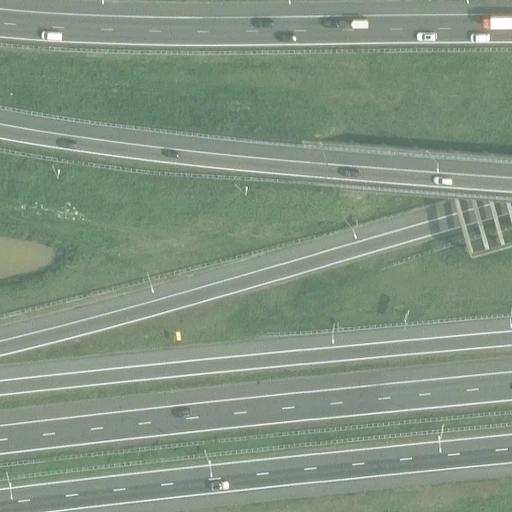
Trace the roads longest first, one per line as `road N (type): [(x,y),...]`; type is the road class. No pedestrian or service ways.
road 1 (motorway): [(511,213),(230,293),(0,340)]
road 2 (motorway): [(0,504),(511,450)]
road 3 (motorway): [(511,387),(0,440)]
road 4 (motorway): [(511,183),(154,155),(0,133)]
road 5 (motorway): [(511,340),(0,386)]
road 6 (motorway): [(511,33),(0,22)]
